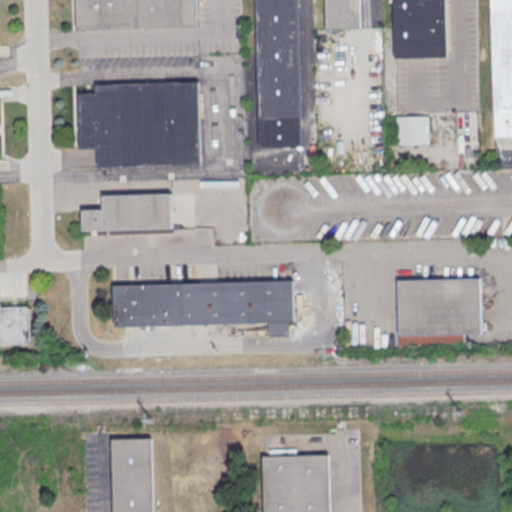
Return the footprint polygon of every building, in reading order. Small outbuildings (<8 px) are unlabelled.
[(196,0),(197,26),(77,29),(76,0),(196,0)] [(255,0),(260,152),(302,151),(298,0),(255,0)] [(323,0),(360,0),(361,28),(325,29),(323,0)] [(392,0),(394,57),(449,56),(447,0),(392,0)] [(511,0),(490,0),(496,139),(511,138),(511,0)] [(199,81),(201,165),(98,167),(98,148),(80,148),(78,93),(96,92),(96,84),(199,81)] [(428,116),(397,116),(397,143),(428,143),(428,116)] [(83,230),(172,227),(171,193),(103,195),(103,208),(82,209),(83,230)] [(397,280),(480,277),(482,333),(398,335),(397,280)] [(113,285),(293,280),(295,321),(291,321),(291,335),(270,335),(270,322),(115,327),(113,285)] [(0,306),(1,306),(1,311),(29,310),(30,347),(0,347),(0,306)] [(112,511),(111,439),(151,438),(152,511),(112,511)] [(263,511),(261,456),(328,454),(329,511),(263,511)]
